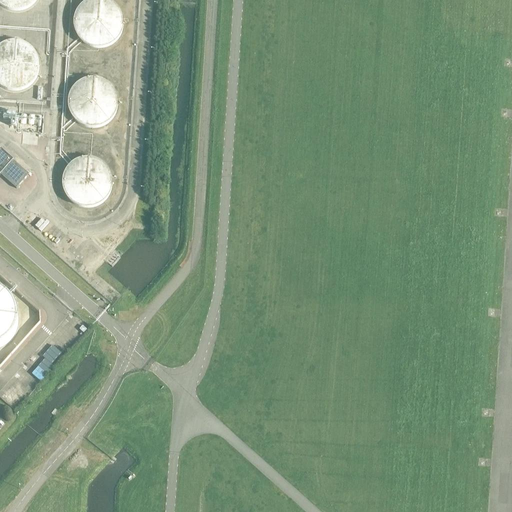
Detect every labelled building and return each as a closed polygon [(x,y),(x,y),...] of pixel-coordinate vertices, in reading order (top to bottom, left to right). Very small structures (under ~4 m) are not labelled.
[(0,0),(0,4),(0,5),(4,7),(8,9),(13,10),(17,11),(22,10),(26,9),(30,6),(34,3),(36,0),(0,0)] [(123,28),(123,23),(123,19),(122,14),(119,10),(116,6),(113,3),(108,1),(105,0),(91,0),(90,1),(85,3),(82,6),(78,10),(76,14),(75,19),(74,23),(75,28),(76,33),(78,37),(81,41),(85,44),(89,46),(94,47),(99,48),(104,47),(108,46),(113,44),(116,41),(119,37),(122,33),(123,28)] [(39,71),(40,67),(39,62),(38,57),(36,53),(33,49),(29,46),(25,44),(20,43),(15,42),(10,43),(6,44),(2,46),(0,47),(0,85),(2,87),(6,89),(10,91),(15,91),(20,91),(25,89),(29,87),(33,84),(36,80),(38,76),(39,71)] [(116,108),(117,104),(116,99),(115,95),(113,91),(110,87),(107,84),(102,81),(98,80),(93,79),(89,80),(84,81),(80,83),(76,85),(73,89),(70,93),(69,97),(68,101),(68,106),(69,111),(70,115),(73,119),(76,122),(80,125),(84,127),(89,128),(93,128),(98,128),(103,126),(107,124),(110,121),(113,117),(115,113),(116,108)] [(42,133),(43,115),(19,114),(17,132),(42,133)] [(0,175),(1,175),(12,184),(16,189),(29,175),(24,170),(13,161),(14,160),(1,149),(0,149),(0,175)] [(112,189),(112,184),(111,179),(110,175),(108,171),(105,167),(101,164),(97,162),(92,160),(87,160),(83,160),(78,162),(74,164),(70,167),(67,171),(65,175),(63,179),(63,184),(63,189),(65,194),(67,198),(70,202),(74,205),(78,207),(83,208),(87,209),(92,208),(97,207),(101,205),(105,202),(108,198),(110,194),(112,189)] [(0,346),(2,345),(6,343),(9,339),(12,336),(14,332),(15,328),(16,323),(17,319),(16,314),(15,310),(13,305),(11,302),(8,298),(5,295),(1,293),(0,292),(0,346)]
